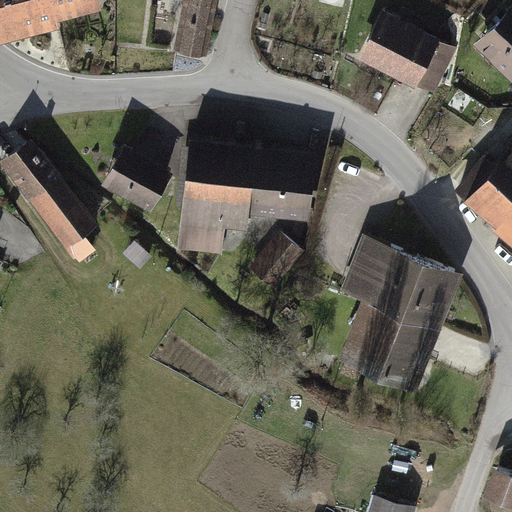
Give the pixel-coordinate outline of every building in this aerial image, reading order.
[(0,0),(0,39),(62,24),(59,15),(55,0),(0,0)] [(55,0),(59,15),(104,3),(102,0),(55,0)] [(218,0),(183,0),(175,47),(209,54),(218,0)] [(511,1),(473,43),(511,80),(511,1)] [(458,47),(381,9),(357,56),(434,95),(458,47)] [(99,222),(32,134),(0,158),(0,159),(75,258),(78,255),(81,260),(97,248),(85,232),(99,222)] [(320,150),(192,135),(179,247),(224,252),(227,224),(249,226),(251,212),(312,219),(320,150)] [(174,168),(127,141),(104,179),(151,206),(174,168)] [(511,148),(497,166),(483,154),(454,188),(496,223),(493,227),(511,243),(511,148)] [(281,228),(251,264),(276,284),(306,248),(281,228)] [(466,269),(364,231),(342,287),(363,294),(443,326),(466,269)] [(153,253),(135,238),(124,251),(141,267),(153,253)] [(419,387),(443,326),(363,294),(339,355),(419,387)] [(511,469),(497,463),(486,491),(511,501),(511,469)] [(416,511),(419,504),(375,492),(370,511),(416,511)]
